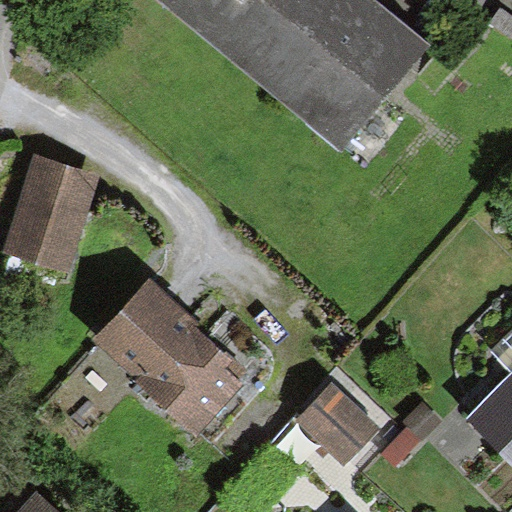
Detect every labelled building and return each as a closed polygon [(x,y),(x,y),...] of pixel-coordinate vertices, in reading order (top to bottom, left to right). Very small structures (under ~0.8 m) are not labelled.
[(158,0),(333,143),(414,45),(359,0),(158,0)] [(11,254),(70,270),(96,178),(37,162),(11,254)] [(204,436),(254,381),(154,289),(103,344),(204,436)] [(511,377),(469,421),(511,464),(511,377)] [(351,460),(382,423),(333,381),(301,419),(351,460)] [(22,511),(52,511),(36,498),(22,511)]
